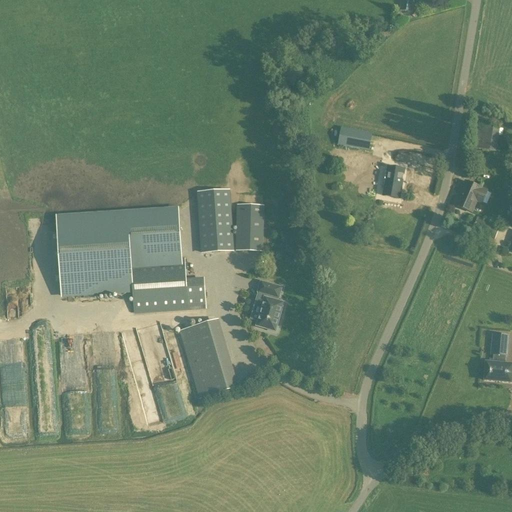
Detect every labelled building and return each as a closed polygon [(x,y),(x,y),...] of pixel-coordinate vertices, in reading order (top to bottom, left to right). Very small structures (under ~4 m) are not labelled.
[(412,13),(414,0),(400,0),(398,11),(412,13)] [(500,129),(475,125),(471,148),(496,153),(500,129)] [(341,129),(338,143),(369,149),(372,134),(341,129)] [(364,158),(363,184),(382,184),(383,159),(364,158)] [(386,171),(384,180),(387,180),(385,190),(401,193),(404,169),(389,167),(388,172),(386,171)] [(482,205),(487,191),(465,182),(455,205),(472,213),(476,202),(482,205)] [(228,191),(199,193),(203,253),(232,251),(229,194),(228,191)] [(238,205),(237,250),(262,251),(263,206),(238,205)] [(133,294),(134,314),(188,310),(206,309),(204,278),(186,279),(185,265),(184,265),(180,208),(56,216),(61,299),(133,294)] [(500,227),(477,218),(472,231),(494,240),(500,227)] [(264,298),(257,322),(256,327),(275,332),(284,303),(278,301),(274,300),(278,287),(268,284),(265,296),(264,298)] [(193,378),(199,399),(239,388),(219,320),(180,331),(193,378)] [(510,379),(506,379),(507,361),(490,359),(489,370),(495,371),(495,378),(487,377),(486,392),(509,394),(510,379)]
